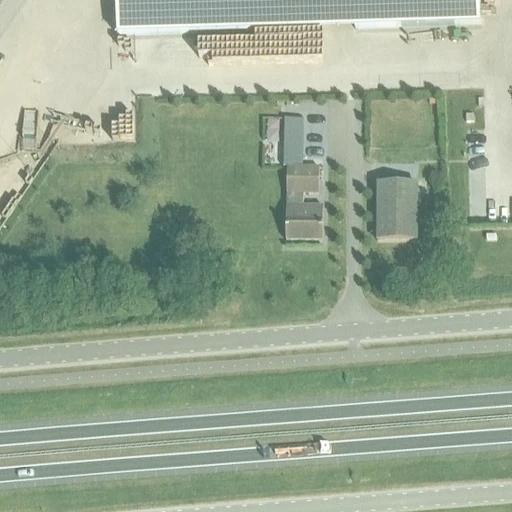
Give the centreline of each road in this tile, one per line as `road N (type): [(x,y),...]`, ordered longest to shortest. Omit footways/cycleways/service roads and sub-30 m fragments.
road 1 (unclassified): [(0,361),(511,321)]
road 2 (trunk): [(0,476),(511,436)]
road 3 (trunk): [(511,399),(0,439)]
road 4 (unclassified): [(266,511),(511,493)]
